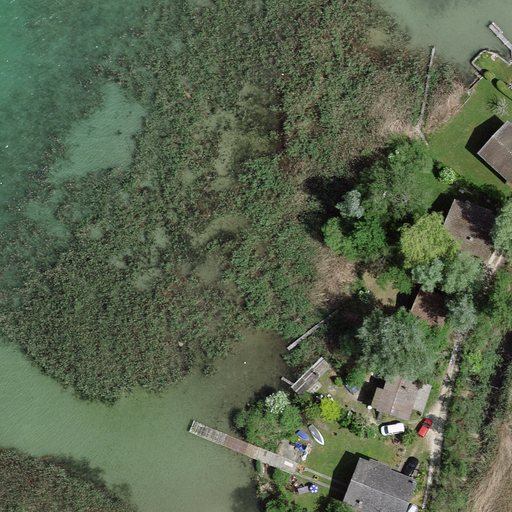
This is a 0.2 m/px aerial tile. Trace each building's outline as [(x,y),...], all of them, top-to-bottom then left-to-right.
[(511,138),(505,133),(481,159),(511,187),(511,138)] [(488,214),(453,203),(439,246),(474,257),(488,214)] [(404,325),(436,336),(450,295),(418,284),(404,325)] [(390,363),(373,410),(405,421),(421,374),(390,363)] [(357,462),(342,502),(367,511),(399,511),(411,483),(357,462)]
